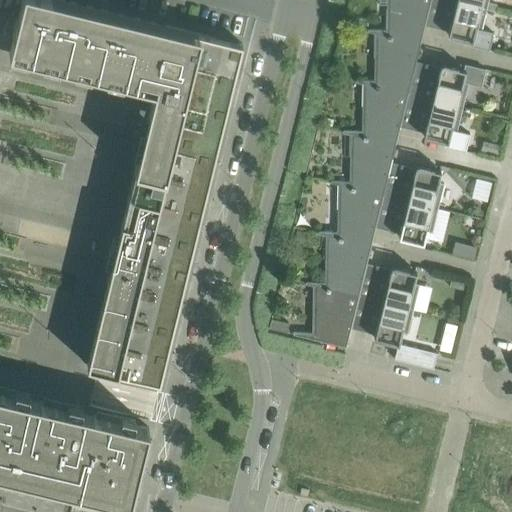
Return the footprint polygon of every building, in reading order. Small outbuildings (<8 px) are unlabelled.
[(21,0),(9,53),(154,89),(146,123),(86,365),(159,383),(215,155),(218,141),(221,131),(242,44),(70,1),(64,0),(21,0)] [(367,29),(367,30),(420,43),(422,33),(430,3),(442,6),(443,0),(386,0),(386,29),(367,29)] [(454,9),(448,34),(470,40),(469,45),(489,50),(493,32),(482,29),(487,6),(463,0),(443,0),(442,6),(454,9)] [(355,19),(355,27),(366,27),(366,19),(355,19)] [(418,52),(420,43),(367,30),(367,31),(375,33),(374,80),(355,79),(355,80),(420,96),(423,85),(410,82),(418,52)] [(464,69),(441,63),(435,88),(423,85),(420,96),(463,107),(468,83),(481,86),(486,69),(464,64),(464,65),(465,65),(464,69)] [(343,130),(342,131),(395,144),(398,134),(405,105),(417,108),(420,96),(355,80),(355,81),(362,83),(362,130),(343,130)] [(420,96),(417,108),(429,111),(424,131),(423,135),(446,141),(445,145),(444,146),(465,151),(470,134),(457,130),(463,107),(420,96)] [(330,181),(395,197),(398,186),(386,183),(393,153),(395,144),(342,131),(342,132),(350,134),(349,181),(330,180),(330,181)] [(483,141),(481,150),(498,154),(500,145),(483,141)] [(398,186),(395,197),(438,208),(444,183),(438,182),(441,170),(439,170),(416,164),(410,189),(398,186)] [(318,232),(354,241),(371,245),(373,236),(380,206),(392,209),(395,197),(330,181),(330,182),(338,184),(337,232),(318,231),(318,232)] [(405,212),(398,236),(417,241),(421,242),(423,242),(423,241),(426,231),(432,232),(438,208),(395,197),(392,209),(405,212)] [(293,241),(302,244),(305,231),(296,229),(293,241)] [(371,245),(354,241),(318,232),(318,233),(325,235),(325,241),(324,282),(306,282),(305,283),(370,298),(373,287),(361,284),(368,254),(371,245)] [(451,241),(449,253),(472,259),(475,247),(451,241)] [(385,290),(373,287),(370,298),(413,309),(419,284),(413,283),(416,271),(415,271),(391,265),(385,290)] [(449,286),(465,290),(467,282),(451,278),(449,286)] [(293,334),(345,347),(346,347),(355,307),(368,310),(370,298),(305,283),(313,285),(312,332),(293,332),(293,334)] [(380,313),(374,337),(387,341),(398,343),(401,332),(407,333),(413,309),(370,298),(368,310),(380,313)] [(270,318),(268,328),(269,328),(286,332),(288,322),(270,318)] [(437,354),(437,353),(398,343),(394,359),(434,369),(434,367),(433,367),(437,354)] [(120,511),(127,511),(148,427),(0,390),(0,485),(26,491),(27,489),(62,498),(61,500),(92,508),(93,505),(120,511)]
